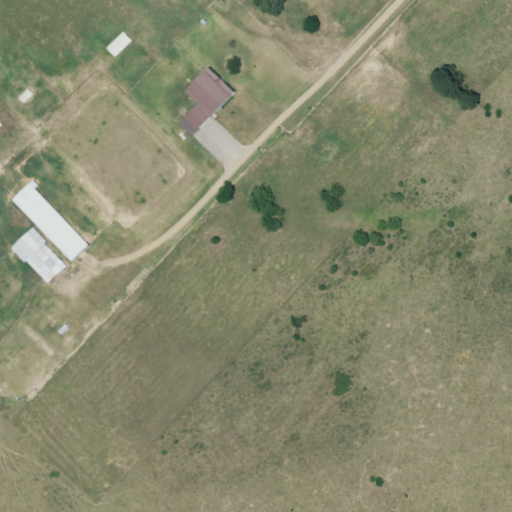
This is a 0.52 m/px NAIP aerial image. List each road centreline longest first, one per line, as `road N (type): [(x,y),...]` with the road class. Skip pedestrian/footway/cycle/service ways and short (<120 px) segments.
road 1 (residential): [(400,0),(176,238),(136,260)]
road 2 (residential): [(350,54),(288,47),(214,10)]
